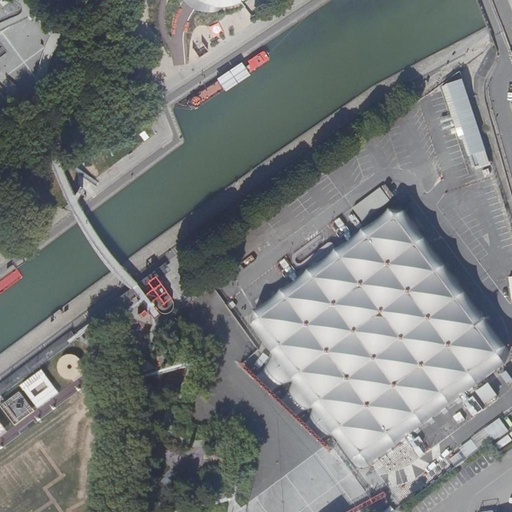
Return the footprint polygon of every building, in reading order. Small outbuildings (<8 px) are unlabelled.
[(184,0),(186,2),(191,7),(198,10),(207,12),(216,10),(225,8),(235,5),(245,1),(245,0),(184,0)] [(463,78),(449,82),(475,166),(490,161),(463,78)] [(396,227),(252,332),(263,348),(239,369),(330,458),(337,450),(350,471),(361,463),(497,363),(396,227)] [(147,313),(153,320),(176,305),(156,275),(148,281),(152,289),(146,293),(138,284),(130,289),(144,309),(140,314),(143,317),(147,313)] [(506,386),(511,382),(511,380),(508,373),(501,376),(506,386)] [(490,385),(476,393),(484,407),(498,399),(490,385)] [(485,429),(494,441),(509,430),(500,418),(485,429)] [(511,439),(509,435),(496,444),(500,450),(511,441),(511,439)]
